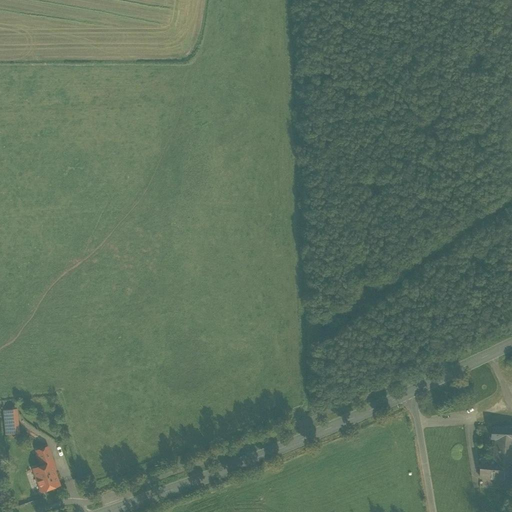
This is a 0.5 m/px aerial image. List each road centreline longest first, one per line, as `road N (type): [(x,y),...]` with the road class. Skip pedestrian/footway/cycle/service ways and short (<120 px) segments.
road 1 (tertiary): [(106,511),(511,344)]
road 2 (track): [(412,390),(432,511)]
